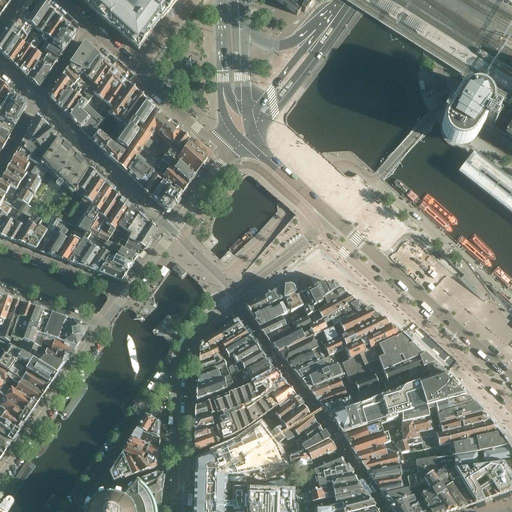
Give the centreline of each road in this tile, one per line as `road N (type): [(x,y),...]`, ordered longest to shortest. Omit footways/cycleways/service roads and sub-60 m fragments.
road 1 (tertiary): [(342,226),(511,380)]
road 2 (residential): [(177,359),(229,300),(342,226)]
road 3 (unclassified): [(473,0),(443,52),(441,88),(452,110),(511,158)]
road 4 (residential): [(230,153),(89,28)]
road 5 (unclassified): [(38,101),(173,231)]
road 6 (residential): [(101,327),(0,476)]
road 7 (residential): [(88,487),(177,359)]
road 8 (residential): [(124,296),(0,244)]
road 9 (tertiary): [(279,106),(354,0)]
road 10 (tertiary): [(342,226),(311,175),(262,125)]
